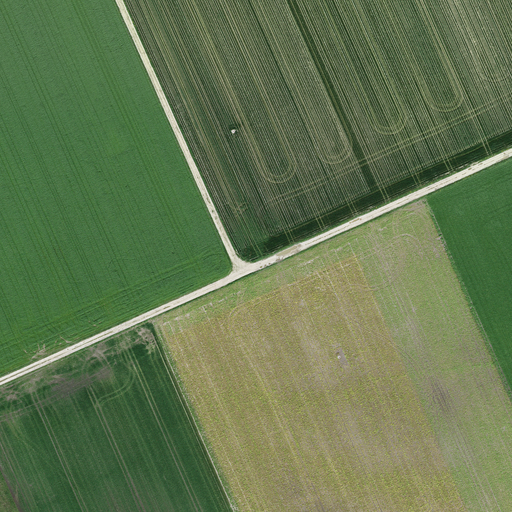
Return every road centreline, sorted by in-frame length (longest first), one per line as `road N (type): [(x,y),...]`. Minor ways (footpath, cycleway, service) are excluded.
road 1 (track): [(0,381),(511,152)]
road 2 (track): [(118,0),(241,273)]
